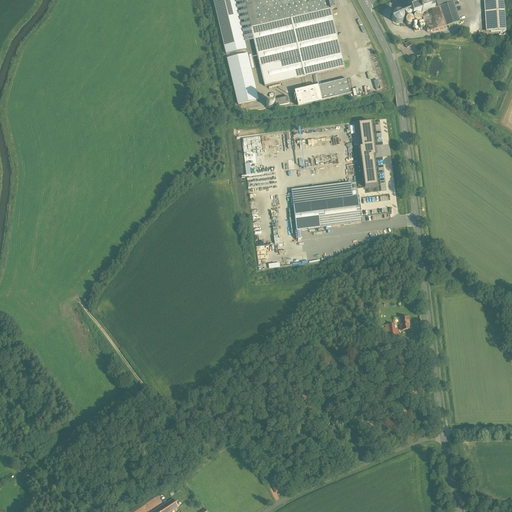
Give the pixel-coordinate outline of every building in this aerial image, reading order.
[(234,0),(213,0),(238,105),(258,100),(242,30),(234,0)] [(243,0),(251,28),(331,9),(335,8),(333,0),(243,0)] [(484,0),(487,37),(507,36),(504,0),(484,0)] [(433,2),(411,9),(413,16),(421,13),(427,33),(446,27),(440,7),(435,9),(433,2)] [(454,3),(440,7),(446,27),(460,22),(454,3)] [(331,9),(251,28),(264,87),(344,68),(331,9)] [(418,15),(417,16),(416,16),(415,16),(415,17),(414,17),(414,18),(413,19),(413,20),(414,21),(414,22),(415,23),(416,23),(418,24),(419,23),(420,23),(420,22),(421,22),(421,21),(421,20),(422,19),(421,19),(421,18),(421,17),(420,17),(420,16),(419,16),(418,15)] [(409,18),(408,18),(407,19),(406,20),(406,21),(406,22),(406,23),(406,24),(407,25),(408,26),(409,26),(410,26),(411,26),(412,25),(413,25),(413,24),(413,23),(414,22),(413,21),(413,20),(412,19),(411,18),(410,18),(409,18)] [(347,79),(294,92),(298,107),(351,94),(347,79)] [(288,98),(274,101),(276,107),(289,104),(288,98)] [(270,100),(269,100),(268,101),(267,101),(267,102),(266,102),(266,103),(266,104),(266,105),(266,106),(266,107),(267,107),(267,108),(268,108),(269,109),(270,109),(271,109),(272,108),(273,108),(273,107),(274,106),(274,105),(274,104),(274,103),(273,102),(272,101),(271,100),(270,100)] [(365,188),(377,186),(374,157),(376,157),(371,123),(358,124),(362,148),(359,148),(365,188)] [(350,183),(290,190),(295,230),(362,223),(359,197),(358,197),(352,198),(350,183)] [(408,317),(400,318),(401,331),(410,330),(408,317)] [(394,324),(385,325),(387,336),(396,335),(394,324)] [(133,480),(126,483),(125,482),(123,483),(126,490),(136,485),(133,480)] [(285,482),(274,488),(276,492),(276,493),(280,491),(279,490),(283,488),(284,489),(287,487),(285,482)] [(157,494),(129,511),(138,511),(160,498),(157,494)] [(171,511),(178,507),(173,499),(152,511),(171,511)]
